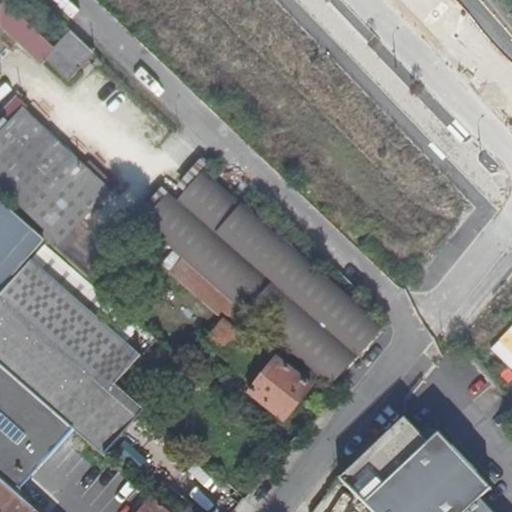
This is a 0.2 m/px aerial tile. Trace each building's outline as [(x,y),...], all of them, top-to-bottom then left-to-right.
[(70,33),(54,50),(78,72),(94,55),(70,33)] [(78,72),(54,50),(44,61),(68,83),(78,72)] [(1,77),(0,77),(0,108),(16,95),(1,77)] [(14,124),(100,202),(110,191),(24,113),(14,124)] [(14,124),(0,138),(0,190),(45,232),(42,237),(48,243),(56,251),(100,202),(14,124)] [(174,138),(160,124),(149,135),(164,149),(174,138)] [(170,194),(143,224),(332,388),(382,329),(203,174),(178,201),(170,194)] [(0,296),(6,289),(31,263),(48,243),(42,237),(0,199),(0,296)] [(190,290),(202,277),(182,260),(171,273),(190,290)] [(6,289),(115,385),(140,357),(31,263),(6,289)] [(228,317),(237,307),(202,277),(190,290),(208,306),(211,302),(228,317)] [(105,458),(145,412),(117,387),(115,385),(6,289),(0,296),(0,365),(73,429),(105,458)] [(237,307),(228,317),(241,327),(249,318),(237,307)] [(225,321),(205,343),(250,382),(269,360),(225,321)] [(150,366),(166,349),(158,341),(142,359),(150,366)] [(311,388),(275,361),(250,394),(284,421),(311,388)] [(0,480),(16,495),(73,429),(0,365),(0,480)] [(404,420),(383,440),(455,511),(491,511),(479,499),(489,489),(437,435),(427,445),(404,420)] [(455,511),(383,440),(339,480),(370,511),(455,511)] [(249,473),(260,483),(284,454),(273,444),(249,473)] [(0,511),(34,511),(35,511),(34,511),(16,495),(0,480),(0,511)] [(163,511),(151,501),(141,511),(163,511)]
